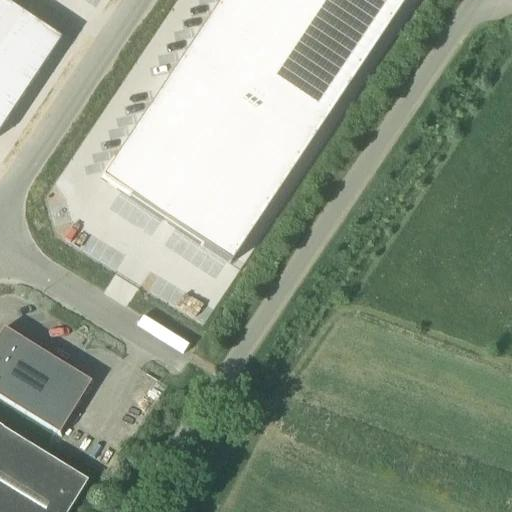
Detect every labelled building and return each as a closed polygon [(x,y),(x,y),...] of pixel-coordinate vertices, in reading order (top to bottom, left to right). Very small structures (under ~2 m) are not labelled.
[(221,0),(100,181),(229,266),(406,0),(221,0)] [(0,2),(0,35),(15,12),(0,2)] [(15,12),(0,35),(0,75),(26,93),(60,42),(15,12)] [(0,75),(0,131),(26,93),(0,75)] [(0,401),(56,436),(88,384),(20,341),(2,330),(0,333),(0,401)] [(0,511),(68,511),(86,483),(0,430),(0,511)]
